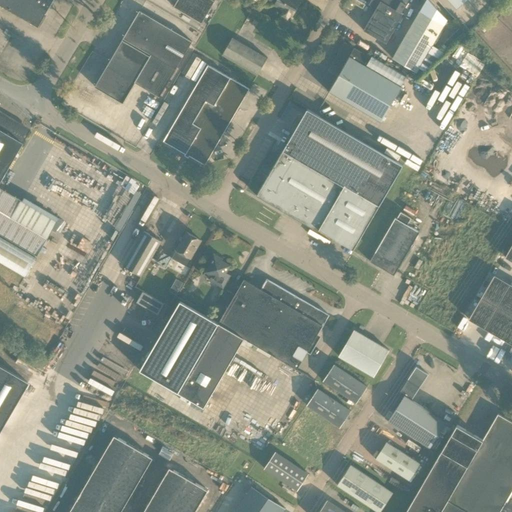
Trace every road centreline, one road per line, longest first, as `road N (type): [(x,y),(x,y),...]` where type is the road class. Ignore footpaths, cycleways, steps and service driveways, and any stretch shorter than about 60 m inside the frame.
road 1 (unclassified): [(213,210),(338,0)]
road 2 (unclassified): [(420,331),(213,210)]
road 3 (unclassified): [(300,511),(420,331)]
road 4 (unclassified): [(213,210),(34,104)]
road 5 (unclassified): [(34,104),(96,0)]
